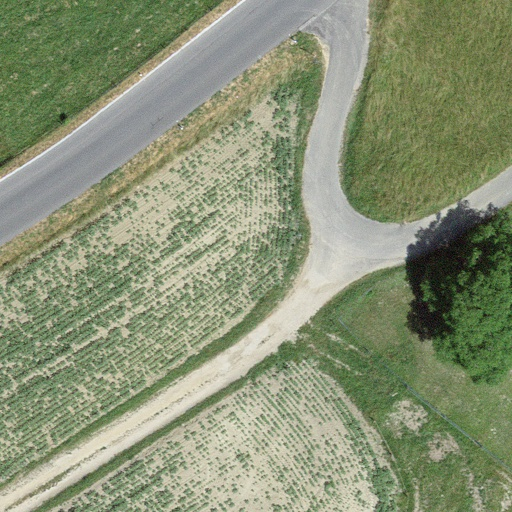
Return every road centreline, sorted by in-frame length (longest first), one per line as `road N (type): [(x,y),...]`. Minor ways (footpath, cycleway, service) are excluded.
road 1 (unclassified): [(342,0),(357,43),(323,123),(322,198),(356,246),(441,224),(511,166)]
road 2 (track): [(0,500),(211,357),(356,246)]
road 3 (tertiary): [(273,0),(52,183),(0,213)]
